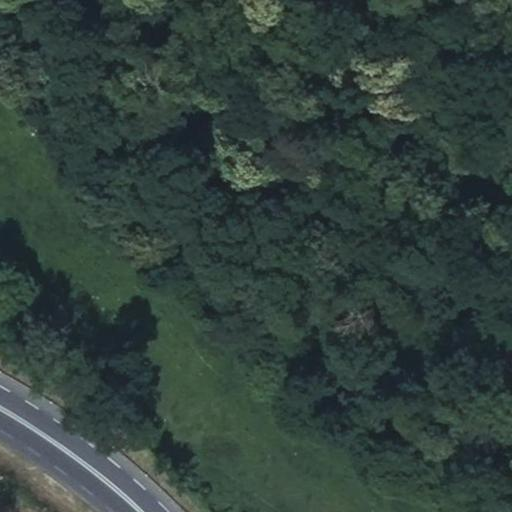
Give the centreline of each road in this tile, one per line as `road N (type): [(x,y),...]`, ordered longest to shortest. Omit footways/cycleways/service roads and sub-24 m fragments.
road 1 (track): [(511,185),(246,0)]
road 2 (primary): [(138,511),(49,438),(0,409)]
